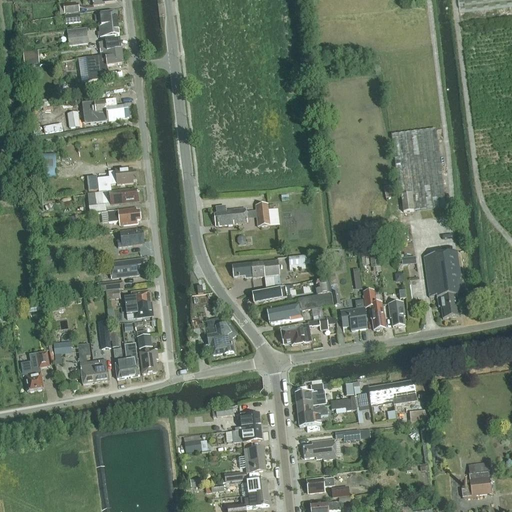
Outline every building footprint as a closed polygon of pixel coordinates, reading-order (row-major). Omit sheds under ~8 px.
[(511,0),(458,0),(460,10),(511,3),(511,0)] [(65,16),(80,14),(79,5),(64,7),(65,16)] [(99,22),(99,28),(118,25),(117,14),(98,16),(98,17),(95,18),(96,22),(99,22)] [(81,24),(80,15),(65,17),(66,25),(81,24)] [(118,25),(99,28),(101,39),(119,37),(118,25)] [(68,32),(69,39),(87,37),(86,30),(68,32)] [(87,37),(69,39),(70,48),(88,45),(87,37)] [(120,42),(100,44),(101,55),(121,52),(120,42)] [(23,53),(24,67),(39,65),(38,52),(23,53)] [(101,58),(87,59),(89,76),(93,75),(94,82),(109,80),(107,67),(123,65),(121,52),(101,55),(101,58)] [(129,119),(128,107),(116,109),(116,107),(106,109),(106,102),(94,104),(96,116),(107,115),(108,124),(117,122),(117,121),(129,119)] [(76,114),(68,115),(69,129),(80,128),(78,117),(76,117),(76,114)] [(399,196),(392,197),(394,215),(446,208),(437,140),(443,139),(442,131),(440,131),(440,130),(391,136),(399,196)] [(56,156),(39,157),(40,178),(57,178),(56,156)] [(115,172),(115,173),(109,174),(109,179),(98,180),(99,194),(111,193),(111,187),(117,186),(117,187),(134,185),(133,183),(137,183),(136,174),(133,174),(132,170),(115,172)] [(139,203),(138,191),(111,195),(111,193),(88,196),(89,208),(112,205),(111,202),(119,201),(120,206),(139,203)] [(278,210),(269,211),(268,206),(256,207),(258,229),(280,226),(278,210)] [(248,225),(246,210),(226,212),(225,208),(216,209),(217,216),(214,216),(216,228),(248,225)] [(141,221),(140,212),(137,212),(137,209),(118,211),(118,212),(108,214),(109,225),(119,223),(120,227),(138,225),(138,222),(141,221)] [(107,249),(118,248),(118,250),(141,246),(141,243),(144,243),(143,234),(140,234),(139,231),(121,234),(114,235),(114,238),(105,239),(106,249),(107,249)] [(379,237),(379,243),(396,243),(396,235),(379,235),(379,237)] [(370,254),(372,269),(376,268),(379,268),(378,253),(370,254)] [(440,256),(451,319),(460,318),(458,307),(461,306),(459,295),(463,294),(457,253),(440,256)] [(440,256),(424,258),(429,299),(436,298),(437,300),(439,309),(441,309),(443,321),(451,319),(440,256)] [(51,258),(43,259),(44,267),(52,266),(51,258)] [(305,258),(289,260),(289,268),(305,266),(305,258)] [(402,267),(416,265),(416,258),(401,260),(402,267)] [(147,273),(146,264),(143,264),(143,261),(110,266),(112,280),(145,276),(144,273),(147,273)] [(253,279),(253,280),(265,279),(265,280),(280,279),(278,263),(233,268),(234,279),(245,278),(245,280),(253,279)] [(320,291),(316,292),(317,298),(331,295),(332,295),(329,277),(318,279),(320,291)] [(48,281),(51,300),(66,297),(65,290),(57,292),(55,280),(48,281)] [(123,282),(98,285),(98,293),(124,290),(123,282)] [(96,287),(85,288),(86,296),(97,295),(96,287)] [(287,299),(285,291),(275,292),(253,296),(255,305),(277,301),(287,299)] [(108,311),(116,310),(115,301),(120,300),(119,292),(106,294),(108,311)] [(132,295),(133,299),(124,300),(126,309),(151,306),(150,293),(132,295)] [(386,330),(382,305),(376,306),(374,293),(363,294),(366,310),(373,309),(373,313),(371,313),(371,317),(371,321),(372,321),(374,332),(386,330)] [(332,295),(334,308),(341,307),(339,294),(332,295)] [(312,311),(321,310),(333,308),(331,295),(317,298),(299,301),(300,306),(267,313),(269,326),(271,327),(303,321),(302,313),(312,311)] [(356,311),(341,313),(343,329),(351,328),(352,333),(367,331),(363,302),(355,303),(356,311)] [(405,319),(403,304),(389,306),(390,321),(392,320),(393,329),(405,327),(403,319),(405,319)] [(151,306),(126,309),(127,317),(135,316),(135,320),(153,318),(151,306)] [(236,338),(229,327),(228,326),(224,319),(207,323),(210,338),(207,339),(208,347),(211,346),(213,357),(225,355),(225,356),(234,354),(231,341),(236,338)] [(323,321),(314,323),(309,324),(308,324),(309,326),(281,331),(284,347),(292,346),(292,348),(312,344),(309,329),(311,328),(312,329),(320,328),(321,333),(329,331),(328,326),(337,325),(336,321),(335,321),(335,320),(327,321),(323,321)] [(110,335),(110,343),(112,342),(113,349),(119,348),(118,338),(117,338),(116,334),(110,335)] [(138,339),(140,355),(142,377),(158,374),(156,363),(158,363),(157,352),(149,354),(148,350),(152,349),(150,337),(138,339)] [(109,339),(100,340),(101,351),(111,350),(109,339)] [(54,346),(55,357),(72,355),(71,344),(54,346)] [(140,378),(138,360),(136,345),(124,347),(126,361),(129,380),(140,378)] [(83,387),(96,385),(93,363),(87,364),(87,358),(91,357),(89,346),(78,347),(81,369),(83,387)] [(117,382),(129,380),(126,361),(123,362),(121,351),(114,352),(117,382)] [(31,364),(21,366),(23,379),(25,378),(28,394),(30,394),(30,395),(34,394),(34,393),(38,392),(39,393),(42,393),(42,392),(44,391),(41,374),(40,374),(40,371),(50,369),(47,355),(37,356),(30,358),(31,364)] [(109,383),(107,365),(106,361),(93,363),(96,385),(109,383)] [(414,384),(391,387),(394,404),(395,407),(417,403),(414,384)] [(309,410),(315,409),(315,408),(326,407),(323,386),(311,388),(312,393),(296,395),(297,405),(308,404),(309,410)] [(372,408),(394,404),(391,387),(369,391),(372,408)] [(366,395),(358,397),(360,410),(368,408),(366,395)] [(351,402),(345,403),(331,404),(332,412),(336,412),(337,415),(345,414),(345,413),(353,412),(351,402)] [(321,427),(320,418),(328,417),(327,410),(325,410),(325,408),(315,409),(309,410),(308,404),(297,405),(300,429),(321,427)] [(233,409),(216,412),(217,418),(217,420),(234,417),(233,409)] [(422,412),(410,414),(412,426),(424,424),(422,412)] [(242,432),(261,430),(259,416),(248,417),(248,415),(241,415),(242,429),(235,430),(236,433),(242,432)] [(262,442),(261,430),(242,432),(236,433),(232,433),(233,445),(262,442)] [(352,443),(359,442),(358,433),(344,434),(344,440),(351,440),(352,443)] [(200,442),(185,444),(186,455),(202,453),(200,442)] [(313,448),(304,449),(305,461),(316,460),(317,462),(324,461),(324,462),(336,461),(335,442),(312,445),(313,448)] [(240,470),(246,469),(247,475),(266,473),(263,450),(244,452),(245,459),(239,459),(240,470)] [(223,485),(227,485),(245,483),(243,474),(224,476),(225,484),(223,485)] [(471,490),(462,491),(463,499),(491,496),(489,474),(469,476),(471,490)] [(202,480),(190,481),(191,488),(202,487),(202,480)] [(335,488),(334,480),(322,481),(321,480),(318,481),(317,482),(307,483),(309,496),(325,494),(325,490),(335,488)] [(242,485),(241,486),(242,498),(244,499),(249,498),(262,497),(268,496),(268,495),(267,485),(266,482),(260,483),(248,484),(242,485)] [(223,486),(211,488),(212,495),(224,493),(223,486)] [(333,500),(344,499),(350,498),(349,489),(332,490),(333,500)] [(242,506),(228,508),(228,511),(246,511),(246,510),(269,508),(268,496),(262,497),(249,498),(244,499),(241,499),(242,506)]
